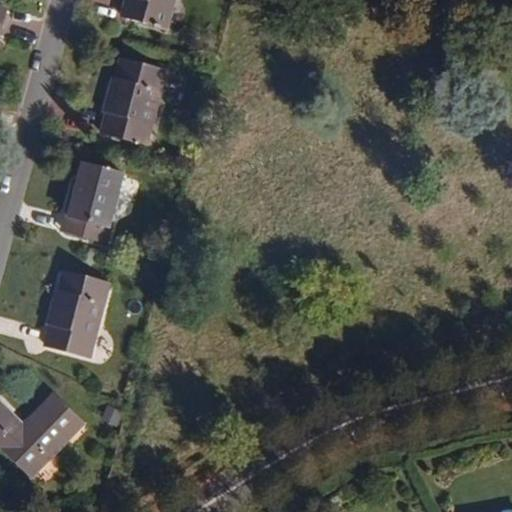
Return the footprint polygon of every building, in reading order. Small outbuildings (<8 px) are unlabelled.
[(178,0),(131,0),(127,17),(171,29),(178,0)] [(8,9),(0,7),(0,38),(0,39),(8,9)] [(169,73),(125,61),(106,134),(149,146),(169,73)] [(127,176),(88,164),(83,183),(69,233),(108,243),(127,176)] [(83,183),(76,181),(62,231),(69,233),(83,183)] [(112,286),(68,274),(48,347),(91,359),(112,286)] [(84,423),(54,395),(26,425),(0,400),(0,444),(34,476),(84,423)]
